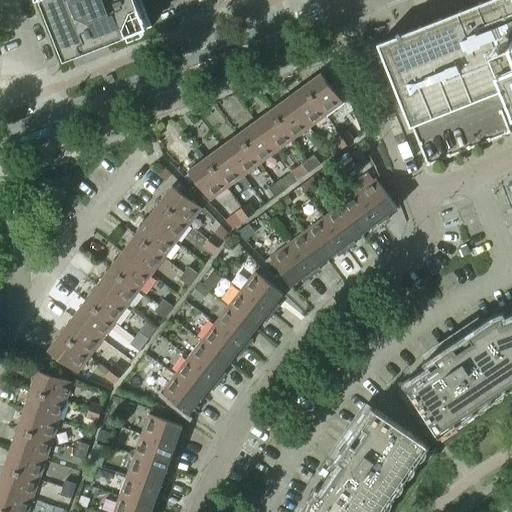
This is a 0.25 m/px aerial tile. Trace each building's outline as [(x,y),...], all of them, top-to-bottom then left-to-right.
[(148,26),(138,0),(137,0),(42,0),(44,2),(42,5),(45,6),(54,29),(53,31),(56,33),(58,38),(64,36),(83,44),(86,51),(92,48),(94,49),(95,47),(118,38),(121,39),(122,36),(148,26)] [(511,0),(487,0),(377,43),(410,127),(511,87),(511,90),(511,0)] [(342,104),(320,74),(303,86),(325,116),(342,104)] [(325,116),(303,86),(287,98),(309,128),(325,116)] [(309,128),(287,98),(270,110),(292,140),(309,128)] [(292,140),(270,110),(254,122),(276,152),(292,140)] [(276,152),(254,122),(237,134),(259,165),(276,152)] [(352,141),(346,131),(340,136),(346,145),(352,141)] [(259,165),(237,134),(221,147),(243,177),(259,165)] [(346,145),(340,136),(333,140),(340,150),(346,145)] [(243,177),(221,147),(204,159),(226,189),(243,177)] [(320,165),(313,156),(307,160),(313,169),(320,165)] [(226,189),(204,159),(187,171),(209,201),(226,189)] [(313,169),(307,160),(301,165),(308,174),(313,169)] [(396,208),(375,179),(357,193),(381,226),(386,222),(384,218),(396,208)] [(287,189),(280,180),(274,184),(281,194),(287,189)] [(281,194),(274,184),(268,189),(275,198),(281,194)] [(188,226),(201,209),(171,187),(158,204),(188,226)] [(381,226),(357,193),(340,205),(361,234),(373,226),(376,230),(381,226)] [(176,242),(188,226),(158,204),(146,220),(176,242)] [(254,213),(247,204),(241,208),(248,218),(254,213)] [(361,234),(340,205),(322,218),(346,251),(352,247),(349,244),(361,234)] [(248,218),(241,208),(235,213),(242,222),(248,218)] [(346,251),(322,218),(304,231),(326,261),(338,251),(341,255),(346,251)] [(164,259),(176,242),(146,220),(134,236),(164,259)] [(326,261),(304,231),(287,244),(312,277),(317,273),(314,269),(326,261)] [(217,248),(222,242),(212,235),(208,241),(217,248)] [(164,259),(134,236),(121,253),(151,275),(164,259)] [(217,248),(208,241),(203,247),(212,254),(217,248)] [(312,277),(287,244),(269,257),(291,286),(303,277),(306,281),(312,277)] [(151,275),(121,253),(109,269),(139,292),(151,275)] [(192,280),(197,274),(188,267),(183,273),(192,280)] [(139,292),(109,269),(96,286),(126,308),(139,292)] [(273,307),(283,294),(254,272),(240,290),(272,315),(277,310),(273,307)] [(192,280),(183,273),(179,279),(188,286),(192,280)] [(126,308),(96,286),(84,302),(114,324),(126,308)] [(272,315),(240,290),(227,307),(255,329),(265,317),(268,320),(272,315)] [(172,307),(163,300),(158,306),(168,313),(172,307)] [(102,340),(114,324),(84,302),(72,318),(102,340)] [(163,319),(168,313),(158,306),(154,312),(163,319)] [(255,329),(227,307),(214,324),(246,349),(250,344),(246,341),(255,329)] [(511,355),(511,313),(493,321),(511,355)] [(90,357),(102,340),(72,318),(60,334),(90,357)] [(436,434),(511,383),(511,355),(493,321),(436,360),(439,365),(405,387),(436,434)] [(246,349),(214,324),(200,341),(229,364),(238,351),(242,354),(246,349)] [(147,340),(138,333),(134,339),(143,346),(147,340)] [(77,373),(90,357),(60,334),(47,351),(77,373)] [(138,352),(143,346),(134,339),(129,345),(138,352)] [(229,364),(200,341),(187,358),(219,383),(223,378),(220,375),(229,364)] [(219,383),(187,358),(174,375),(203,397),(212,386),(215,388),(219,383)] [(118,378),(123,372),(114,365),(109,371),(118,378)] [(65,403),(72,383),(37,371),(30,391),(65,403)] [(114,384),(118,378),(109,371),(104,377),(114,384)] [(203,397),(174,375),(160,393),(192,418),(197,412),(193,409),(203,397)] [(59,422),(65,403),(30,391),(23,410),(59,422)] [(99,414),(102,407),(91,403),(88,411),(99,414)] [(334,511),(379,511),(426,444),(374,409),(312,500),(334,511)] [(52,441),(59,422),(23,410),(17,429),(52,441)] [(97,421),(99,414),(88,411),(86,418),(97,421)] [(177,441),(182,426),(148,414),(141,435),(179,449),(181,443),(177,441)] [(45,461),(52,441),(17,429),(10,449),(45,461)] [(177,455),(179,449),(141,435),(133,456),(167,468),(172,454),(177,455)] [(86,453),(89,446),(78,442),(75,449),(86,453)] [(39,480),(45,461),(10,449),(3,468),(39,480)] [(84,460),(86,453),(75,449),(73,456),(84,460)] [(162,482),(167,468),(133,456),(126,476),(164,490),(167,483),(162,482)] [(0,488),(32,500),(39,480),(3,468),(0,478),(0,488)] [(162,496),(164,490),(126,476),(119,496),(153,508),(158,495),(162,496)] [(73,493),(75,485),(64,481),(62,489),(73,493)] [(0,510),(5,511),(28,511),(32,500),(0,488),(0,510)] [(70,499),(73,493),(62,489),(59,495),(70,499)] [(151,511),(153,508),(119,496),(113,511),(151,511)] [(334,511),(312,500),(306,511),(334,511)]
